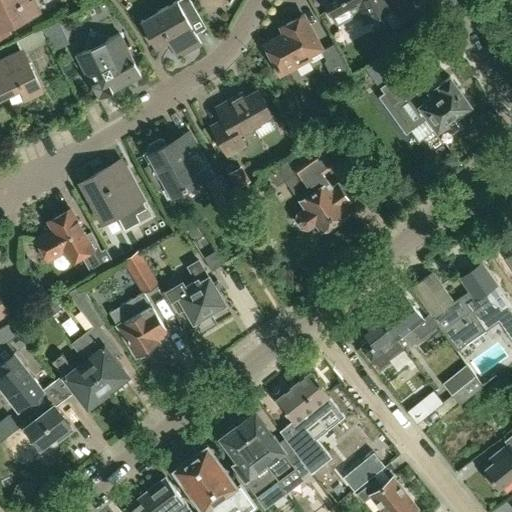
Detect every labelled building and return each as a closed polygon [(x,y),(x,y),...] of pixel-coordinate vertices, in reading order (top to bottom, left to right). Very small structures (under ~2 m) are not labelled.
[(33,0),(30,0),(27,1),(26,0),(0,0),(0,36),(9,32),(7,27),(39,11),(33,0)] [(201,44),(190,24),(201,18),(191,0),(181,6),(178,0),(140,21),(155,47),(167,40),(177,57),(201,44)] [(323,0),(337,24),(360,12),(365,22),(394,6),(401,19),(415,11),(408,0),(323,0)] [(424,14),(412,20),(418,33),(431,27),(424,14)] [(264,45),(280,74),(321,51),(326,61),(324,62),(335,82),(351,74),(334,43),(322,50),(302,15),(281,26),(285,34),(264,45)] [(40,28),(16,40),(21,51),(22,51),(23,52),(47,41),(40,28)] [(141,75),(119,32),(76,54),(98,97),(141,75)] [(0,61),(0,96),(20,87),(25,98),(41,90),(23,52),(22,51),(21,51),(0,61)] [(382,57),(367,67),(376,80),(391,70),(382,57)] [(428,92),(409,67),(381,88),(411,128),(427,116),(437,130),(439,128),(446,137),(459,128),(452,119),(470,105),(449,77),(428,92)] [(211,125),(228,155),(245,145),(239,134),(273,115),(258,89),(244,97),(241,92),(215,106),(222,119),(211,125)] [(147,150),(153,162),(144,167),(155,188),(165,183),(172,195),(212,173),(189,131),(166,144),(164,139),(159,138),(148,144),(147,150)] [(328,133),(278,168),(268,175),(275,185),(284,177),(305,208),(298,213),(296,218),(302,227),(307,229),(315,223),(321,230),(324,228),(325,228),(326,228),(328,228),(329,228),(330,227),(331,226),(332,225),(333,224),(334,222),(334,221),(348,211),(343,204),(350,199),(339,182),(354,171),(328,133)] [(251,181),(243,165),(229,173),(237,188),(251,181)] [(147,208),(134,184),(121,192),(107,167),(93,174),(95,178),(82,185),(101,218),(114,211),(125,231),(140,222),(136,214),(147,208)] [(90,231),(84,235),(69,209),(49,220),(54,229),(36,239),(47,258),(64,248),(71,260),(82,254),(92,270),(95,269),(96,271),(113,262),(105,248),(95,254),(92,249),(98,245),(90,231)] [(223,263),(212,246),(202,252),(213,270),(223,263)] [(146,265),(138,251),(124,259),(143,292),(158,283),(146,265)] [(196,320),(202,331),(217,322),(211,311),(214,309),(217,309),(221,307),(222,304),(226,302),(200,260),(190,266),(198,278),(187,285),(184,280),(168,289),(180,310),(186,306),(194,320),(196,320)] [(479,322),(511,300),(511,265),(508,268),(511,272),(497,280),(493,274),(472,287),(473,288),(449,303),(442,291),(424,302),(430,312),(438,324),(454,350),(485,330),(479,322)] [(81,286),(68,294),(81,312),(93,304),(81,286)] [(168,333),(151,305),(151,304),(143,292),(109,312),(136,356),(139,355),(141,357),(150,352),(148,349),(159,342),(157,340),(168,333)] [(431,329),(438,324),(430,312),(423,318),(404,293),(377,314),(396,340),(396,339),(411,328),(419,338),(431,329)] [(396,340),(377,314),(360,327),(369,340),(361,346),(378,369),(388,361),(387,360),(403,348),(396,339),(396,340)] [(118,350),(99,326),(99,325),(94,329),(92,330),(83,337),(72,345),(84,361),(109,394),(120,386),(117,382),(126,375),(111,356),(118,350)] [(42,388),(32,374),(30,376),(23,366),(26,363),(16,350),(14,351),(7,342),(0,346),(0,373),(4,370),(9,376),(0,383),(8,393),(6,394),(18,408),(27,401),(42,388)] [(109,394),(84,361),(72,370),(60,354),(52,360),(62,373),(52,381),(65,398),(75,391),(86,405),(95,398),(99,402),(109,394)] [(269,394),(291,421),(280,430),(294,450),(308,471),(318,463),(304,443),(307,440),(293,422),(307,411),(312,417),(318,418),(332,407),(330,401),(326,395),(328,394),(309,371),(285,391),(280,385),(269,394)] [(483,388),(474,376),(451,394),(460,405),(483,388)] [(69,425),(70,424),(56,405),(65,398),(52,381),(42,388),(27,401),(38,415),(24,427),(40,447),(55,436),(58,441),(72,430),(69,425)] [(443,404),(435,393),(410,413),(418,423),(443,404)] [(271,434),(271,435),(253,411),(236,424),(255,449),(254,450),(277,481),(294,468),(300,476),(308,471),(288,444),(282,449),(271,434)] [(9,415),(0,421),(0,439),(18,427),(9,415)] [(255,449),(236,424),(219,438),(236,461),(232,465),(256,497),(277,481),(254,450),(255,449)] [(511,434),(505,440),(508,444),(498,452),(502,456),(484,470),(499,487),(511,476),(511,434)] [(246,511),(254,506),(240,486),(235,489),(206,447),(175,469),(199,503),(201,501),(208,511),(230,511),(237,508),(239,511),(246,511)] [(372,494),(385,511),(412,511),(417,509),(394,477),(382,485),(378,478),(358,493),(364,500),(372,494)] [(190,511),(165,478),(141,496),(153,511),(190,511)] [(153,511),(141,496),(124,509),(125,511),(153,511)]
